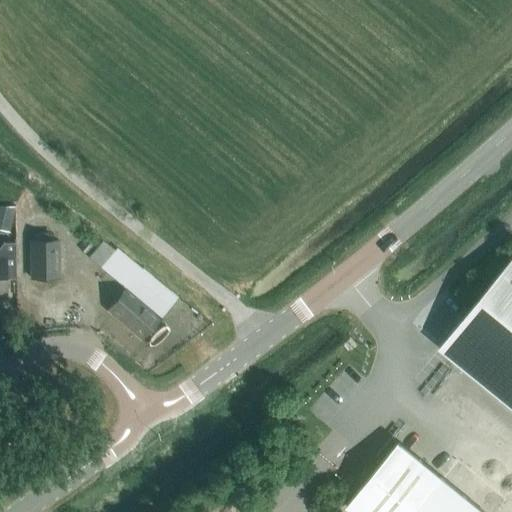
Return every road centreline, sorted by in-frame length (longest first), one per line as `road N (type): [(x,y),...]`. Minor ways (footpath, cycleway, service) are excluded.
road 1 (unclassified): [(262,339),(99,200),(0,91)]
road 2 (unclassified): [(345,278),(392,329),(511,226)]
road 3 (secondary): [(345,278),(511,133)]
road 4 (secondary): [(25,511),(154,421)]
road 5 (secondary): [(154,421),(262,339)]
road 6 (unclassified): [(154,421),(92,356),(59,347)]
